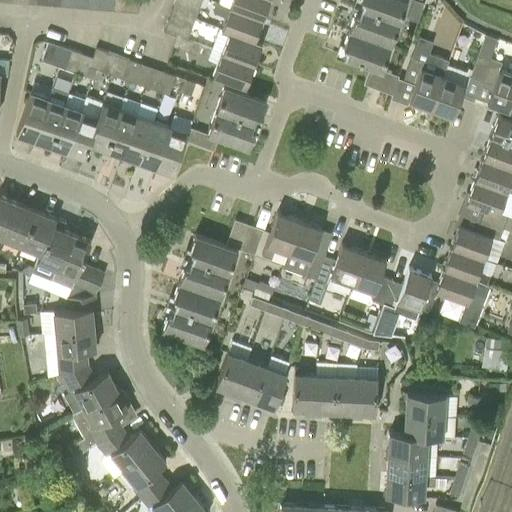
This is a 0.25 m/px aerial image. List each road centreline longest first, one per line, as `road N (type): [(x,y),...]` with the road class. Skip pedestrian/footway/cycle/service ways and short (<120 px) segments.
road 1 (residential): [(250,189),(299,184),(430,233),(458,154)]
road 2 (residential): [(191,440),(135,358),(125,230)]
road 3 (residential): [(458,154),(287,93)]
road 4 (residential): [(191,440),(229,428),(277,451),(337,454)]
road 5 (residential): [(125,230),(190,175),(250,189)]
road 6 (residential): [(125,230),(97,201),(0,163)]
